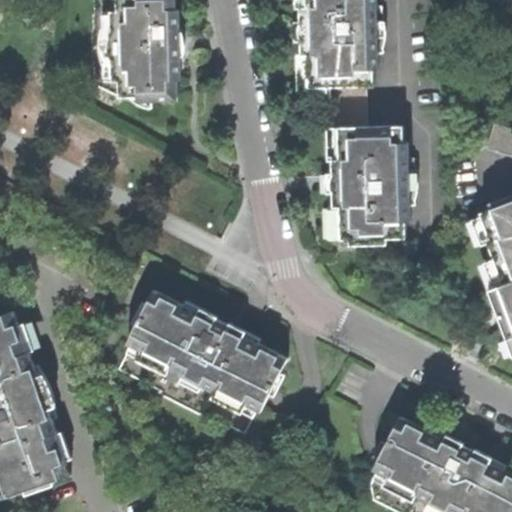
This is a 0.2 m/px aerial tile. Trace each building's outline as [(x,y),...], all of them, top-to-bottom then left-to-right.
[(151,100),(180,100),(180,79),(183,79),(182,52),(181,9),(177,8),(176,0),(95,0),(96,12),(94,13),(94,28),(93,28),(94,61),(95,62),(95,78),(98,78),(98,83),(123,96),(151,95),(151,100)] [(308,0),(309,6),(301,7),(302,31),(302,55),(310,54),(311,86),(340,86),(369,85),(376,85),(376,68),(381,68),(380,52),(385,52),(384,5),(379,5),(378,0),(308,0)] [(369,126),(369,85),(340,86),(341,126),(369,126)] [(488,147),(501,151),(509,125),(495,122),(488,147)] [(405,125),(369,126),(341,126),(341,163),(334,163),(334,183),(335,205),(342,205),(343,238),(352,238),(352,244),(384,244),(384,238),(408,237),(407,221),(413,221),(413,205),(417,205),(417,157),(412,157),(411,142),(406,142),(405,125)] [(501,151),(511,154),(511,126),(509,125),(501,151)] [(511,194),(491,202),(493,208),(483,211),(494,240),(490,241),(501,271),(506,283),(491,289),(508,336),(511,338),(511,194)] [(262,410),(290,357),(246,334),(248,329),(237,324),(231,321),(230,323),(219,317),(219,315),(202,306),(200,311),(157,288),(129,342),(133,344),(147,351),(149,347),(161,353),(159,358),(173,365),(171,368),(187,376),(189,373),(204,381),(203,385),(222,395),(224,391),(234,396),(236,391),(248,398),(246,402),(260,409),(262,410)] [(0,471),(9,496),(27,490),(28,493),(57,483),(56,480),(73,474),(68,460),(58,433),(61,432),(55,418),(49,399),(36,404),(30,388),(43,383),(37,365),(32,352),(22,323),(17,309),(0,315),(0,471)] [(27,321),(22,323),(32,352),(37,350),(27,321)] [(248,433),(260,409),(246,402),(248,398),(236,391),(234,396),(224,391),(222,395),(203,385),(204,381),(189,373),(187,376),(171,368),(173,365),(159,358),(161,353),(149,347),(147,351),(133,344),(121,368),(160,388),(159,391),(206,416),(208,413),(248,433)] [(42,363),(37,365),(43,383),(30,388),(36,404),(49,399),(55,418),(59,416),(58,411),(57,407),(56,397),(54,388),(50,380),(44,370),(42,363)] [(511,511),(511,470),(508,468),(510,464),(484,451),(478,447),(477,449),(465,443),(467,442),(435,425),(433,430),(403,415),(376,468),(379,470),(393,477),(395,471),(408,478),(405,484),(419,490),(418,494),(433,502),(435,499),(449,506),(448,510),(452,511),(511,511)] [(65,430),(61,432),(58,433),(68,460),(75,457),(65,430)] [(452,511),(448,510),(449,506),(435,499),(433,502),(418,494),(419,490),(405,484),(408,478),(395,471),(393,477),(379,470),(373,481),(377,500),(401,511),(452,511)] [(0,499),(9,496),(0,471),(0,499)]
